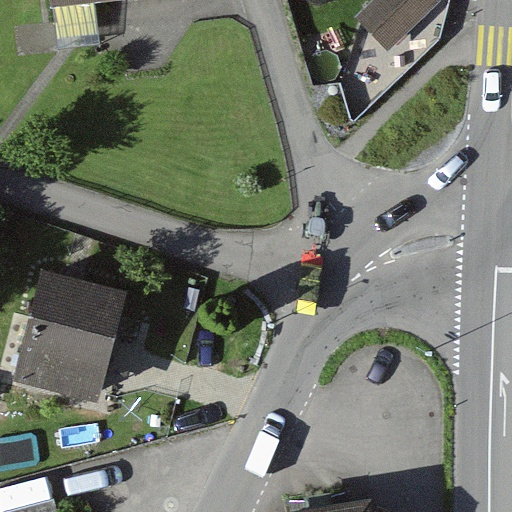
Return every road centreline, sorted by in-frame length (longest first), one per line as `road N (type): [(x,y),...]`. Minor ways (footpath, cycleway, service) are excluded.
road 1 (residential): [(351,280),(228,257),(0,181)]
road 2 (residential): [(351,280),(266,0)]
road 3 (primary): [(511,243),(507,511)]
road 4 (tertiary): [(351,280),(319,314),(221,511)]
road 5 (tertiary): [(511,243),(440,239),(394,253),(351,280)]
